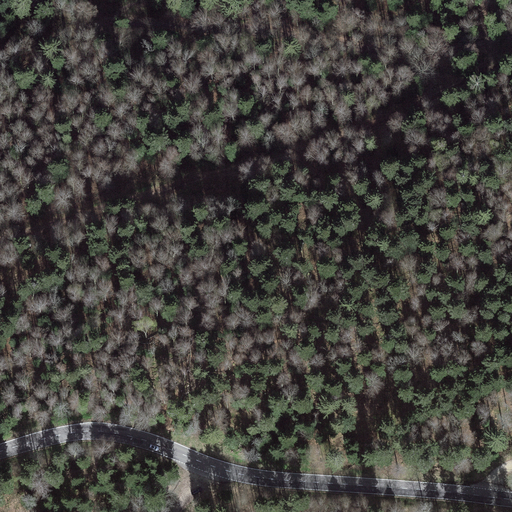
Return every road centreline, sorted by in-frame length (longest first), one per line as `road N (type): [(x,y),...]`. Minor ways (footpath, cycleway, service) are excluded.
road 1 (track): [(511,56),(324,146),(0,238)]
road 2 (secondary): [(511,499),(265,478),(116,432),(66,433),(0,451)]
road 3 (track): [(113,17),(414,52),(511,36)]
road 4 (track): [(0,58),(113,17)]
